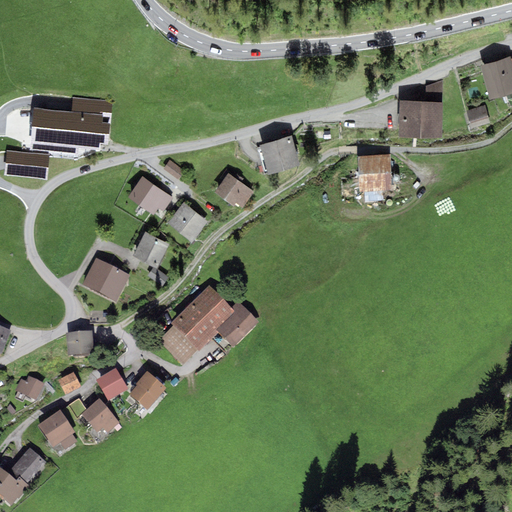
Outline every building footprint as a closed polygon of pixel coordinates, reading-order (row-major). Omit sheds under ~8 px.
[(511,93),(511,62),(510,56),(494,61),(504,96),(511,93)] [(489,100),(504,96),(494,61),(486,63),(479,65),(489,100)] [(426,101),(443,102),(443,80),(426,86),(426,101)] [(420,136),(422,101),(400,101),(399,136),(420,136)] [(420,136),(441,137),(443,102),(426,101),(422,101),(420,136)] [(472,128),(491,122),(485,105),(467,111),(472,128)] [(108,112),(59,108),(56,142),(106,146),(108,112)] [(300,165),(291,135),(275,140),(284,170),(300,165)] [(268,175),(284,170),(275,140),(260,145),(268,175)] [(391,190),(390,154),(358,156),(360,191),(391,190)] [(163,168),(179,179),(184,171),(169,160),(163,168)] [(254,192),(228,173),(215,191),(240,210),(254,192)] [(173,198),(142,177),(128,197),(155,215),(159,208),(164,211),(173,198)] [(208,221),(184,202),(167,223),(191,242),(208,221)] [(157,269),(169,244),(144,232),(133,257),(157,269)] [(96,258),(81,286),(99,295),(113,267),(96,258)] [(130,275),(113,267),(99,295),(115,304),(130,275)] [(169,277),(153,267),(147,276),(162,286),(169,277)] [(209,286),(170,324),(172,327),(197,351),(199,353),(219,333),(216,331),(235,312),(231,308),(209,286)] [(219,333),(232,349),(259,322),(238,302),(231,308),(235,312),(216,331),(219,333)] [(12,330),(0,325),(0,354),(2,355),(12,330)] [(172,327),(159,341),(183,365),(197,351),(172,327)] [(92,330),(65,332),(67,356),(94,354),(92,330)] [(116,369),(96,382),(108,401),(129,388),(116,369)] [(137,386),(130,395),(147,410),(166,388),(147,372),(136,385),(137,386)] [(73,374),(58,383),(66,397),(81,389),(73,374)] [(46,384),(29,376),(26,381),(21,378),(15,391),(37,402),(46,384)] [(100,399),(82,415),(97,433),(104,427),(108,432),(120,422),(100,399)] [(60,409),(38,425),(53,446),(60,441),(65,447),(77,438),(73,432),(75,430),(60,409)] [(30,447),(7,474),(16,482),(19,478),(26,484),(46,461),(30,447)] [(7,474),(0,468),(0,496),(12,506),(29,485),(26,484),(19,478),(16,482),(7,474)]
